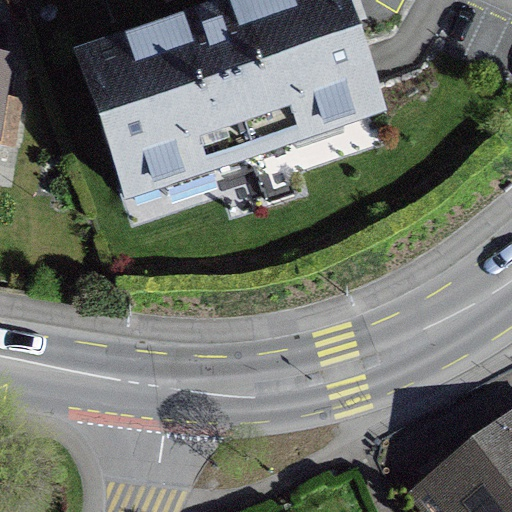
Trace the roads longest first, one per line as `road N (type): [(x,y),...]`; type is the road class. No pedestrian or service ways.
road 1 (primary): [(511,284),(398,349),(338,372),(278,386),(168,388)]
road 2 (primary): [(168,388),(0,361)]
road 3 (residential): [(146,511),(168,388)]
